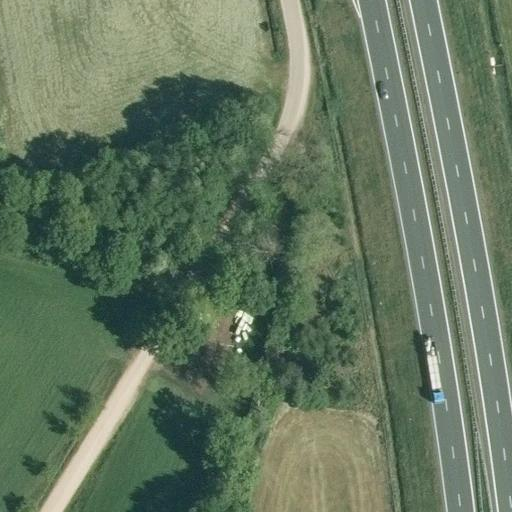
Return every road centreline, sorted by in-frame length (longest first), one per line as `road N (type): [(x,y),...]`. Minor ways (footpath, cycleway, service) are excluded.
road 1 (trunk): [(375,0),(461,511)]
road 2 (trunk): [(511,503),(422,0)]
road 3 (track): [(60,511),(311,96)]
